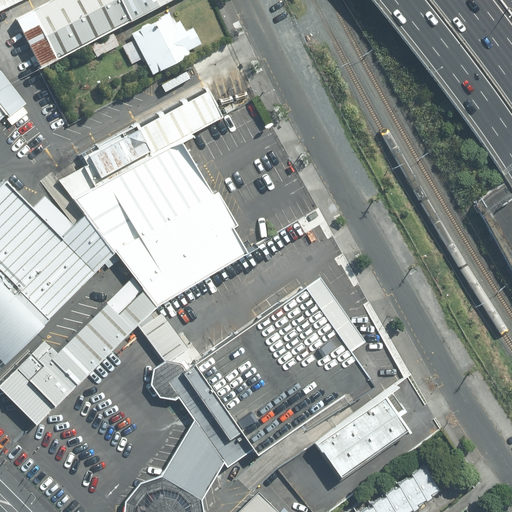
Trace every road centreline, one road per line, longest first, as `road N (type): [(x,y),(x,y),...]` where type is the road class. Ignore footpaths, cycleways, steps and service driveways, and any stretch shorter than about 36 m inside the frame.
road 1 (unclassified): [(511,471),(365,230),(246,0)]
road 2 (motorway): [(511,131),(415,0)]
